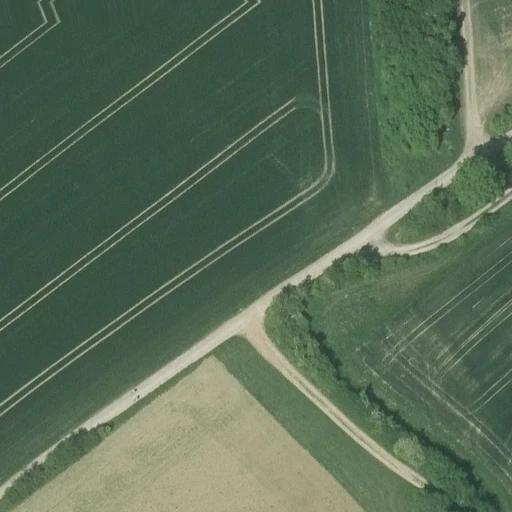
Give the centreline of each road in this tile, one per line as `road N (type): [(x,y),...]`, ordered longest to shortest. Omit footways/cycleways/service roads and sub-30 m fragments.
road 1 (unclassified): [(0,495),(395,212),(511,138)]
road 2 (track): [(450,511),(355,427),(253,312)]
road 3 (track): [(511,193),(454,234),(350,247)]
road 4 (track): [(476,160),(463,0)]
